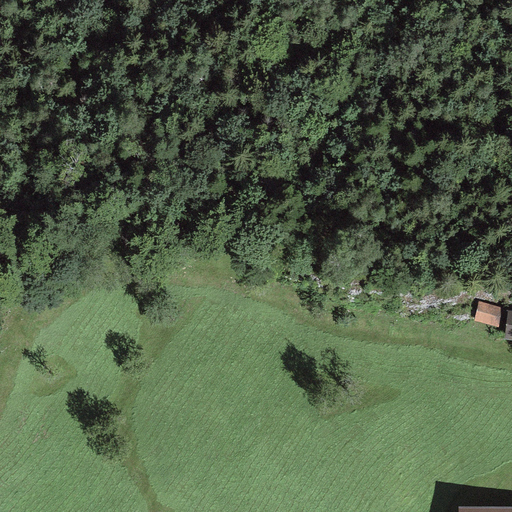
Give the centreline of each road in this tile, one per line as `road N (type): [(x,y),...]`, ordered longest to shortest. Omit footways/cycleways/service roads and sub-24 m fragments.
road 1 (motorway): [(0,88),(511,324)]
road 2 (motorway): [(511,159),(177,0)]
